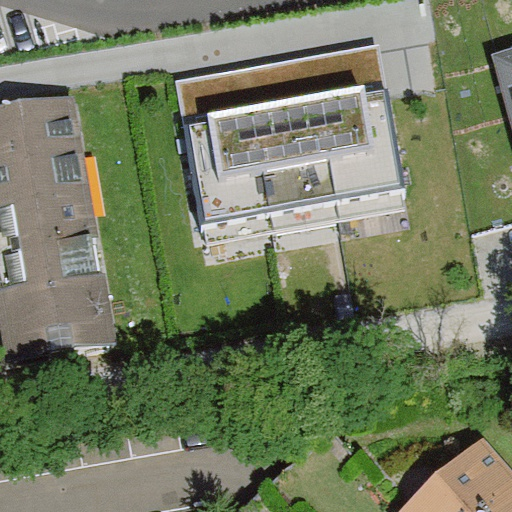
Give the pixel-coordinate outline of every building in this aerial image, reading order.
[(511,63),(494,68),(511,134),(511,63)] [(383,90),(189,123),(210,244),(403,211),(383,90)] [(111,347),(70,106),(0,117),(0,282),(14,364),(111,347)] [(500,511),(511,502),(511,493),(479,457),(414,511),(500,511)] [(511,511),(511,502),(500,511),(511,511)]
